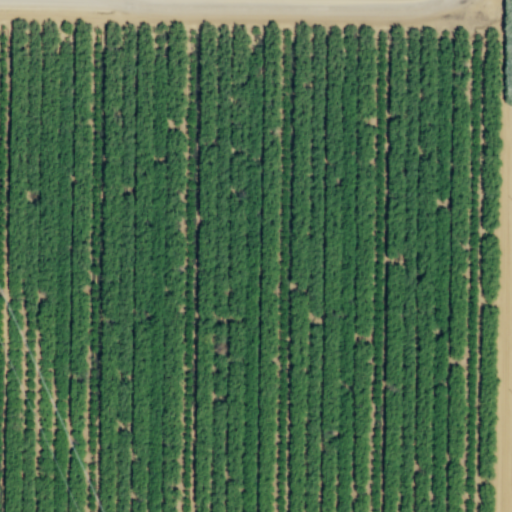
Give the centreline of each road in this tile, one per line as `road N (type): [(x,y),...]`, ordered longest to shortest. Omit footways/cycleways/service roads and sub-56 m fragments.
road 1 (track): [(503,511),(503,24),(483,0)]
road 2 (track): [(1,511),(9,0)]
road 3 (track): [(102,3),(96,511)]
road 4 (track): [(189,511),(198,5)]
road 5 (track): [(291,7),(286,511)]
road 6 (track): [(450,0),(406,9),(9,0)]
